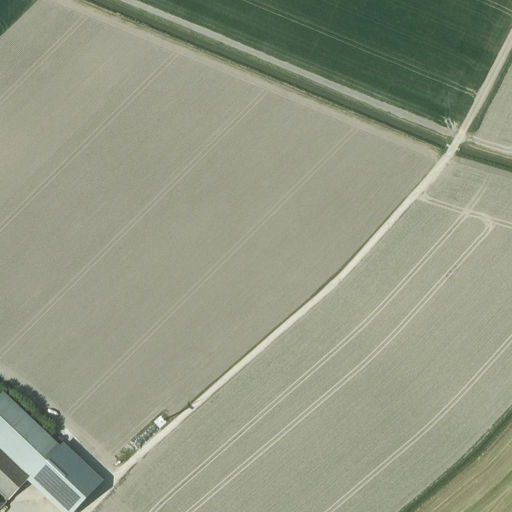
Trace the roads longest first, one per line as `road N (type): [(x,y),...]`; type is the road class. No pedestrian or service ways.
road 1 (track): [(81,511),(322,294),(447,157)]
road 2 (track): [(511,39),(447,157)]
